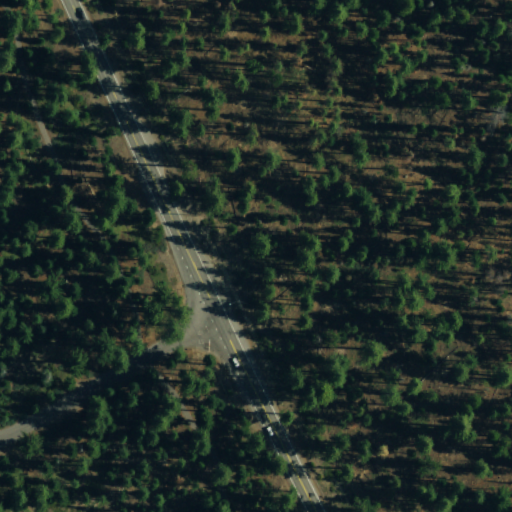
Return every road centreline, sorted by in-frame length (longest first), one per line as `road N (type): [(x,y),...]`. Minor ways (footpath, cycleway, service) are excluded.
road 1 (primary): [(191,263),(67,0)]
road 2 (primary): [(314,511),(191,263)]
